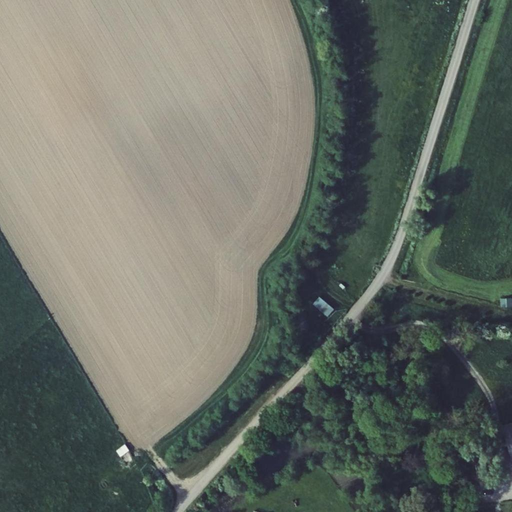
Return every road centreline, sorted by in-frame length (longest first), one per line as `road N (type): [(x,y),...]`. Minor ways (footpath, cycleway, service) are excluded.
road 1 (unclassified): [(474,0),(389,264),(175,511)]
road 2 (track): [(511,314),(383,274)]
